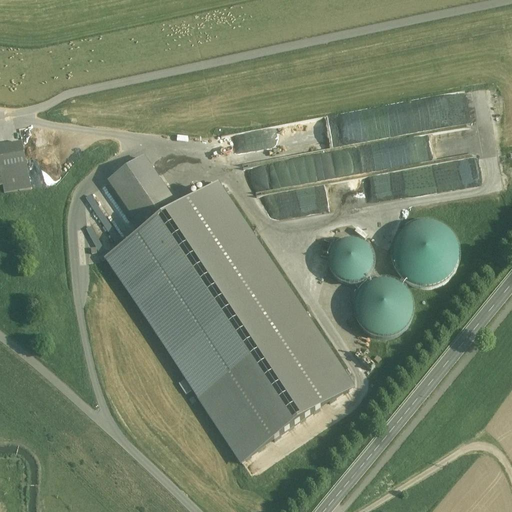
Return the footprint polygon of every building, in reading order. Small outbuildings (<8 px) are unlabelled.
[(22,146),(0,149),(0,173),(3,188),(4,196),(31,190),(22,146)] [(144,159),(109,182),(144,235),(179,212),(165,190),(168,188),(165,184),(162,186),(144,159)] [(144,235),(106,261),(241,463),(353,390),(217,186),(179,212),(144,235)] [(447,279),(451,276),(454,271),(457,267),(458,262),(459,257),(459,252),(458,247),(457,242),(455,237),(452,233),(448,229),(444,226),(439,224),(434,222),(429,222),(424,221),(419,222),(414,224),(410,226),(406,229),(402,233),(399,237),(396,241),(395,246),(394,251),(394,256),(395,261),(396,266),(398,271),(401,275),(405,279),(409,282),(414,284),(418,286),(424,287),(429,287),(434,286),(439,284),(443,282),(447,279)] [(107,234),(114,248),(125,242),(119,228),(107,234)] [(366,277),(369,274),(371,271),(373,267),(374,263),(374,259),(373,255),(371,251),(369,247),(366,244),(362,242),(359,241),(354,240),(350,240),(346,241),(342,242),(339,245),(336,248),(334,251),(332,255),(331,259),(331,263),(332,267),(334,271),(336,275),(339,277),(343,280),(347,281),(351,282),(355,282),(359,281),(363,280),(366,277)] [(406,329),(409,325),(411,321),(413,316),(414,312),(414,307),(413,302),(411,297),(409,293),(406,289),(403,286),(398,283),(394,282),(389,281),(384,280),(379,281),(375,282),(370,284),(366,287),(363,291),(360,295),(358,299),(357,304),(357,309),(357,313),(358,318),(360,323),(363,327),(366,330),(370,333),(374,335),(379,337),(384,337),(389,337),(393,336),(398,335),(402,332),(406,329)] [(361,359),(374,369),(380,361),(367,351),(361,359)]
